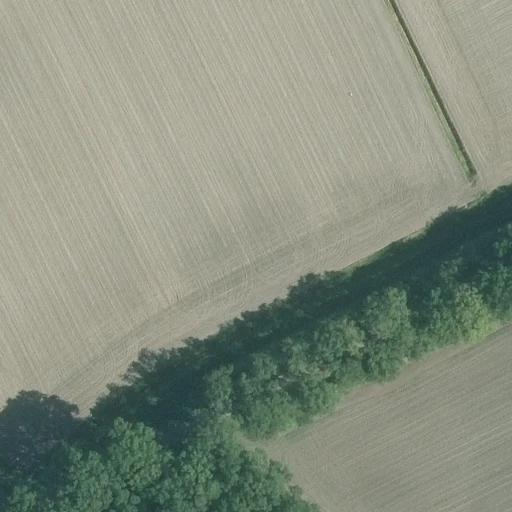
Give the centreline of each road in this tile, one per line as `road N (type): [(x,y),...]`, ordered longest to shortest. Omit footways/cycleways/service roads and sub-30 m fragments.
road 1 (unclassified): [(27,511),(511,264)]
road 2 (track): [(511,210),(193,372),(99,448),(93,478)]
